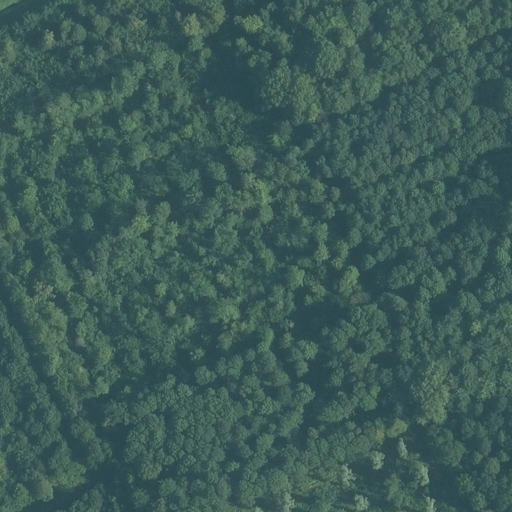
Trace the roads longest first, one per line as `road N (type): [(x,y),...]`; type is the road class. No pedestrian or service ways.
road 1 (track): [(458,511),(393,378),(374,298),(226,0)]
road 2 (track): [(38,511),(123,453),(282,390),(511,269)]
